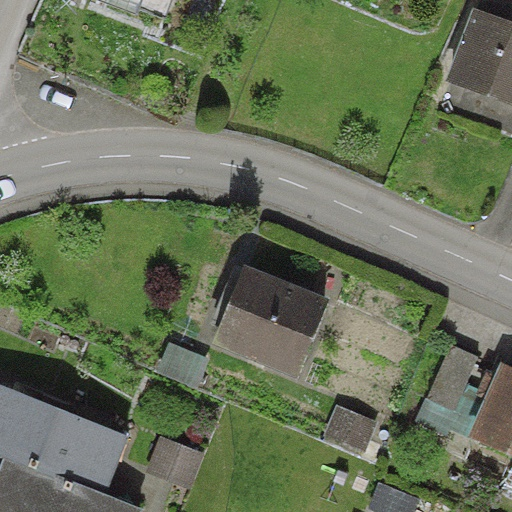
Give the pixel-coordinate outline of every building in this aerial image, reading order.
[(99,0),(161,24),(169,0),(99,0)] [(447,82),(511,106),(511,32),(504,30),(511,8),(511,0),(482,0),(476,19),(472,17),(447,82)] [(320,308),(240,275),(212,343),(292,375),(320,308)] [(423,402),(450,414),(474,361),(447,349),(423,402)] [(511,459),(511,376),(501,371),(470,440),(511,459)] [(6,462),(91,496),(91,495),(114,440),(118,441),(118,439),(0,391),(0,460),(6,463),(6,462)] [(326,436),(358,450),(368,426),(336,413),(326,436)] [(160,447),(149,473),(182,486),(192,460),(160,447)] [(133,511),(91,495),(91,496),(6,462),(6,463),(0,477),(0,511),(127,511),(128,511),(133,511)]
